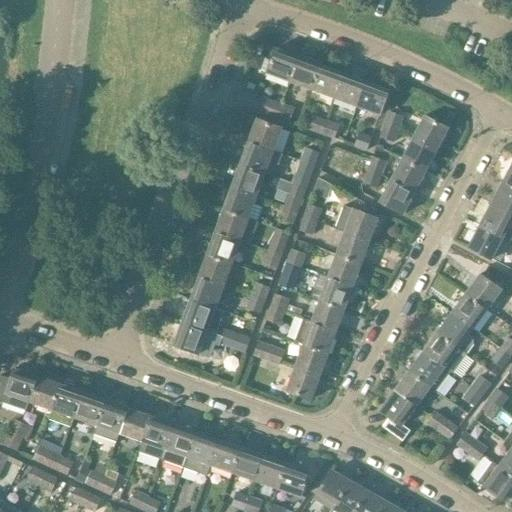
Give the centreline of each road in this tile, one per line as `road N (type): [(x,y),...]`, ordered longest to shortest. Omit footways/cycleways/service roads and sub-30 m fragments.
road 1 (residential): [(116,359),(238,4)]
road 2 (residential): [(328,438),(499,110)]
road 3 (residential): [(499,110),(384,55),(238,4)]
road 4 (residential): [(0,267),(36,150),(58,0)]
road 5 (residential): [(328,438),(116,359)]
road 6 (residential): [(470,511),(328,438)]
road 7 (residential): [(116,359),(0,322)]
